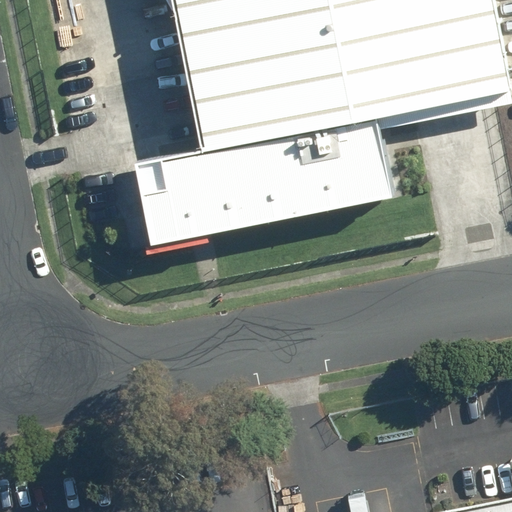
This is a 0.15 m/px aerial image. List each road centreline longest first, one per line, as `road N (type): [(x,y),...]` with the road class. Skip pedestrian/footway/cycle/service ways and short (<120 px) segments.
road 1 (unclassified): [(27,392),(511,296)]
road 2 (unclassified): [(27,392),(0,231)]
